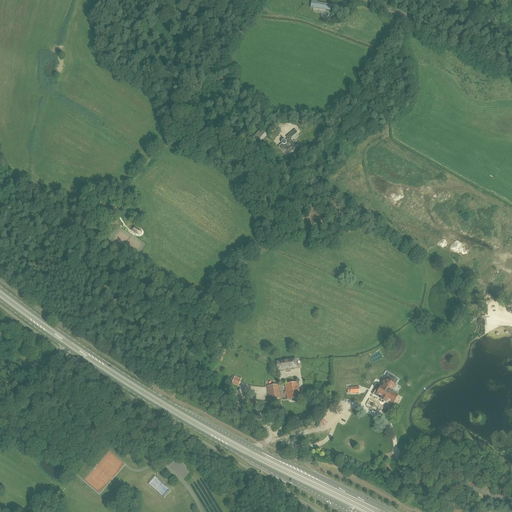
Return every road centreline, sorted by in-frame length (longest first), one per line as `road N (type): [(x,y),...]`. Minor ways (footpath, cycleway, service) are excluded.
road 1 (primary): [(391,511),(174,406),(0,287)]
road 2 (track): [(152,404),(212,320),(225,325),(241,267),(274,231),(284,188),(184,124),(232,86)]
road 3 (primary): [(0,299),(152,404),(349,511)]
road 4 (track): [(116,0),(184,124),(160,138),(130,177),(124,208),(71,245),(58,227)]
road 5 (track): [(176,371),(6,256),(25,230),(0,196)]
road 6 (track): [(400,397),(386,424),(344,404),(334,422),(273,437),(249,458)]
road 7 (track): [(212,320),(82,240)]
road 8 (unclassified): [(511,59),(373,0)]
road 9 (track): [(243,388),(242,412),(299,447),(321,442),(334,422)]
